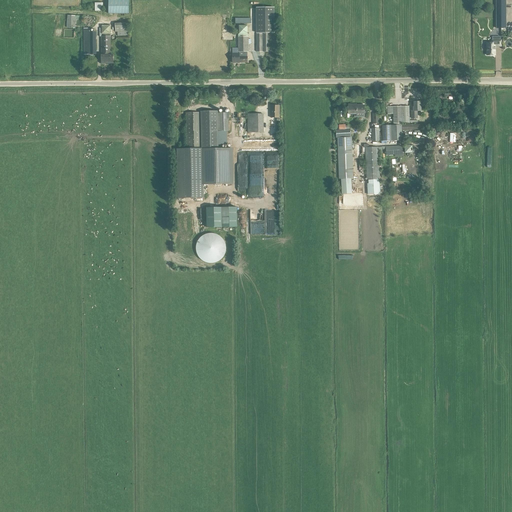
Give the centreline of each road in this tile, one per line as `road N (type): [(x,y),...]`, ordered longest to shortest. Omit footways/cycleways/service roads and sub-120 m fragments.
road 1 (unclassified): [(0,85),(511,79)]
road 2 (track): [(268,511),(263,272),(235,196),(225,82)]
road 3 (track): [(22,137),(141,137),(175,149)]
